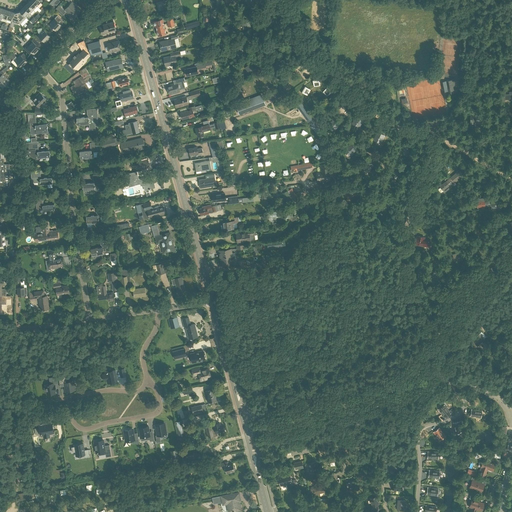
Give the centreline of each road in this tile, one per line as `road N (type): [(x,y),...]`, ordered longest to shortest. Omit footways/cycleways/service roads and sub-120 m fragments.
road 1 (residential): [(89,319),(61,97),(43,72)]
road 2 (unclassified): [(460,382),(422,371),(248,418)]
road 3 (unclassified): [(252,434),(460,382)]
road 4 (track): [(435,137),(378,118),(353,97),(281,0)]
road 5 (primary): [(184,195),(127,0)]
road 6 (residential): [(68,397),(73,422),(90,428),(154,414),(159,404),(148,382)]
road 7 (track): [(410,212),(402,242),(406,275),(422,307),(440,318)]
